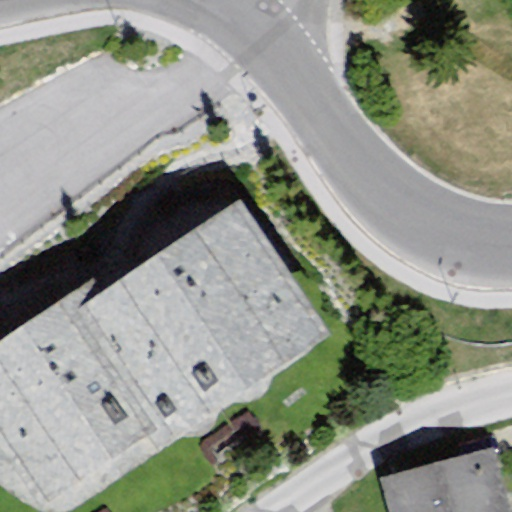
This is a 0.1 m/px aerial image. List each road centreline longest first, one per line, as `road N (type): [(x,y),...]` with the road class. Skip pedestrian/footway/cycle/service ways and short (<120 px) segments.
road 1 (tertiary): [(262,48),(354,171),(396,211),(452,243),(511,249)]
road 2 (residential): [(511,414),(423,433),(306,511)]
